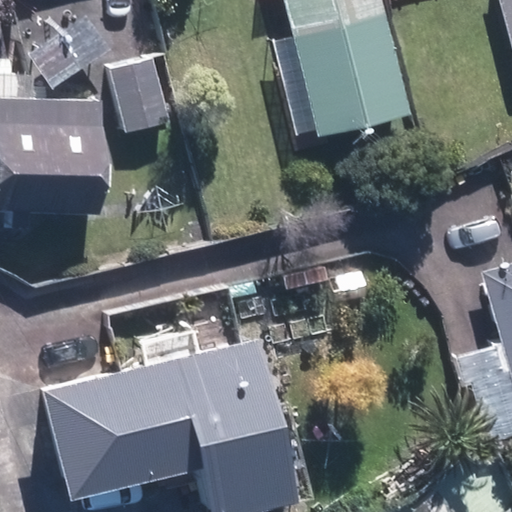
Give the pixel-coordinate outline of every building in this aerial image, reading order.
[(403,103),(377,0),(280,0),(312,125),(403,103)] [(511,0),(497,0),(511,56),(511,0)] [(59,83),(98,48),(64,10),(25,45),(59,83)] [(164,113),(148,50),(107,60),(123,124),(164,113)] [(96,92),(0,89),(0,169),(94,172),(96,92)] [(511,253),(475,264),(511,391),(511,253)] [(61,482),(192,450),(204,500),(286,481),(248,321),(35,371),(61,482)]
